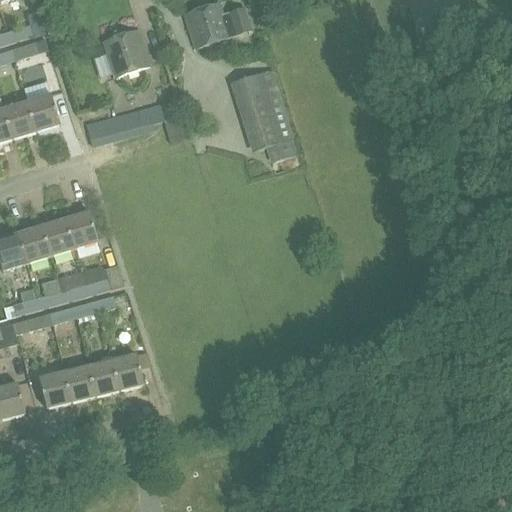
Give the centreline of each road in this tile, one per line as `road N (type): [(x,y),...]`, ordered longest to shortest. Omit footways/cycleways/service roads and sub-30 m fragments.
road 1 (residential): [(0,195),(150,150)]
road 2 (residential): [(0,466),(134,434)]
